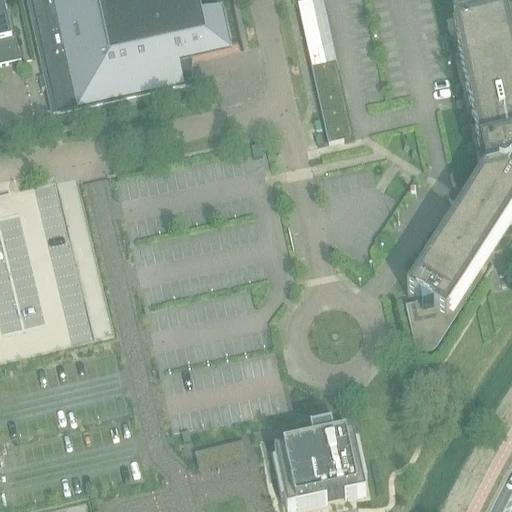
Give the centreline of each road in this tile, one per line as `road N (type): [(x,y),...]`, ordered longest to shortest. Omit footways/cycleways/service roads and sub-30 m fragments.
road 1 (residential): [(0,170),(283,109)]
road 2 (residential): [(326,301),(283,109)]
road 3 (residential): [(326,301),(300,329),(303,351),(318,367),(351,366),(366,348),(367,325)]
